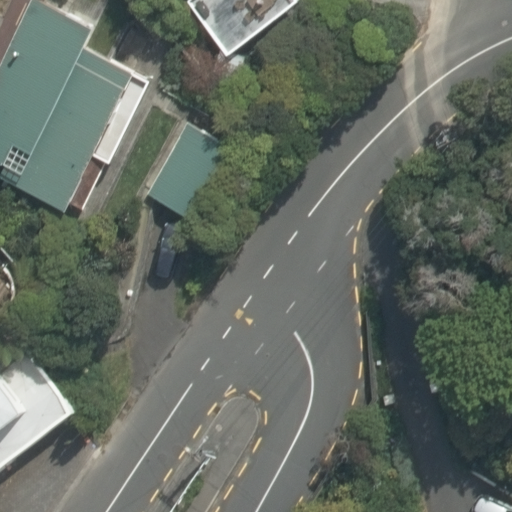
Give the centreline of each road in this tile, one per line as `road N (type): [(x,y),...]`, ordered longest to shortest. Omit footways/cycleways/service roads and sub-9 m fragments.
road 1 (residential): [(120,511),(299,253)]
road 2 (residential): [(299,253),(392,124),(511,40)]
road 3 (residential): [(299,253),(291,320),(314,376),(301,432),(258,511)]
